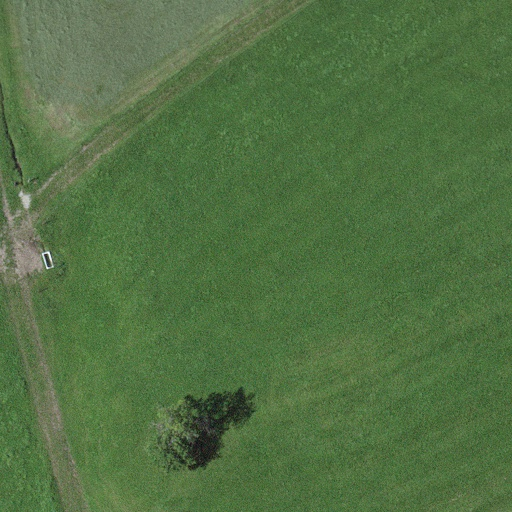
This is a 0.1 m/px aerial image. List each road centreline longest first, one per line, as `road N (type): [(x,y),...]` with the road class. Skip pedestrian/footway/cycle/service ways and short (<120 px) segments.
road 1 (track): [(6,237),(107,138),(293,0)]
road 2 (track): [(0,203),(38,405),(76,511)]
